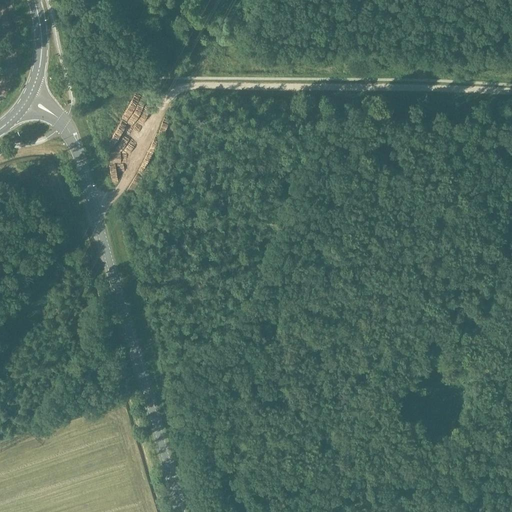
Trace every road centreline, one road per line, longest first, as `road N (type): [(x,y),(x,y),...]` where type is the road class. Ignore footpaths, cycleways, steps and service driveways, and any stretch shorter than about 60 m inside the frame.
road 1 (tertiary): [(180,511),(72,138)]
road 2 (track): [(176,85),(420,86)]
road 3 (track): [(168,96),(125,182),(92,203)]
